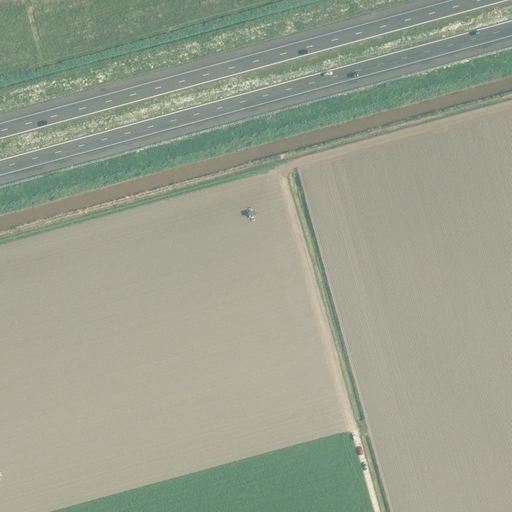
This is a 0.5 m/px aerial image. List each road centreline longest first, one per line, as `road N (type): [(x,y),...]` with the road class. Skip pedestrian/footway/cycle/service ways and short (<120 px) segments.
road 1 (motorway): [(0,166),(511,26)]
road 2 (motorway): [(472,0),(0,128)]
